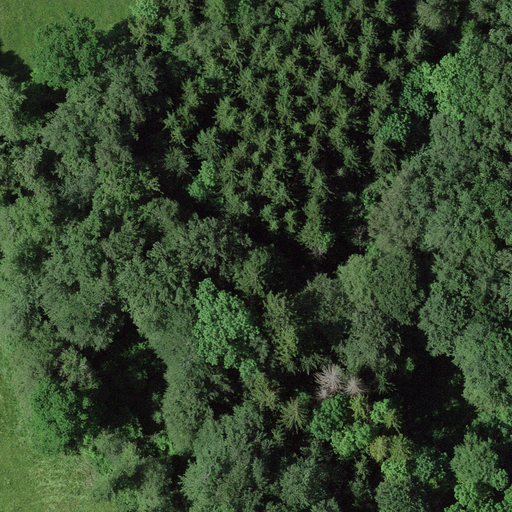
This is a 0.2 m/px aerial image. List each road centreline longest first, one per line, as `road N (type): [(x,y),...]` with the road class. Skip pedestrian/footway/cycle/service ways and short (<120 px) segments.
road 1 (track): [(0,174),(21,169),(124,90),(275,19),(379,0)]
road 2 (track): [(391,0),(511,42)]
